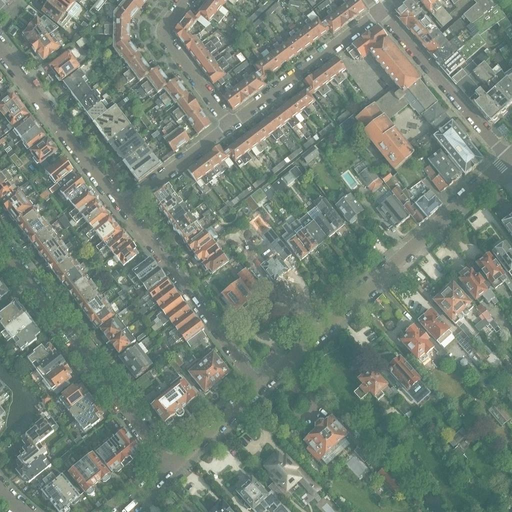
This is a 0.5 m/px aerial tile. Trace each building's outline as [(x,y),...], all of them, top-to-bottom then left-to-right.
[(70,0),(51,0),(50,2),(71,20),(80,8),(74,3),(70,0)] [(137,12),(141,7),(132,0),(127,0),(125,3),(124,2),(119,8),(123,12),(126,8),(134,15),(136,12),(137,12)] [(222,8),(223,7),(214,0),(207,0),(203,6),(221,21),(223,17),(218,13),(222,8)] [(314,9),(317,6),(312,0),(310,0),(309,2),(314,9)] [(325,9),(331,4),(328,0),(322,5),(325,9)] [(349,23),(356,17),(343,0),(339,0),(340,0),(344,5),(339,10),(349,23)] [(356,0),(350,0),(348,2),(346,0),(343,0),(356,17),(364,11),(356,0)] [(409,2),(395,13),(396,14),(396,17),(400,22),(404,26),(408,31),(410,31),(424,19),(425,19),(414,7),(420,2),(417,0),(412,0),(410,2),(409,2)] [(417,0),(420,2),(430,14),(442,27),(443,28),(452,20),(448,16),(441,8),(437,3),(441,0),(442,0),(445,3),(446,3),(449,0),(417,0)] [(490,0),(475,0),(474,1),(477,5),(476,6),(485,16),(496,8),(492,1),(490,0)] [(263,12),(271,5),(267,1),(260,8),(263,12)] [(50,2),(41,12),(56,25),(62,30),(71,20),(50,2)] [(217,24),(221,21),(203,6),(196,14),(194,17),(198,20),(201,18),(209,24),(212,20),(217,24)] [(476,6),(470,11),(478,21),(485,16),(476,6)] [(126,8),(123,12),(119,8),(115,14),(114,21),(130,21),(132,19),(132,17),(134,15),(126,8)] [(256,19),(263,12),(260,8),(252,16),(256,19)] [(267,18),(274,11),(271,8),(266,13),(264,15),(267,18)] [(443,69),(450,77),(459,69),(485,46),(487,32),(497,25),(503,33),(504,32),(509,40),(511,38),(511,31),(496,8),(485,16),(478,21),(472,26),(478,36),(442,68),(443,69)] [(341,29),(349,23),(339,10),(333,15),(330,11),(328,13),(341,29)] [(463,16),(461,18),(461,19),(462,18),(464,21),(466,19),(471,25),(472,26),(478,21),(470,11),(463,16)] [(309,20),(307,21),(320,38),(328,31),(327,31),(318,19),(317,19),(312,12),(306,17),(309,20)] [(190,13),(182,23),(190,30),(197,22),(206,29),(210,26),(209,24),(201,18),(198,20),(194,17),(190,13)] [(333,35),(341,29),(328,13),(326,14),(329,18),(323,22),(333,35)] [(263,22),(267,18),(264,15),(260,18),(256,22),(259,26),(263,22)] [(248,26),(256,19),(252,16),(245,23),(248,26)] [(36,19),(23,35),(33,47),(33,48),(50,35),(52,34),(58,29),(47,20),(43,17),(38,21),(36,19)] [(426,49),(440,37),(437,34),(424,19),(410,31),(411,32),(410,33),(413,37),(415,36),(423,46),(426,49)] [(440,37),(426,49),(427,51),(426,52),(430,56),(433,59),(450,44),(467,29),(459,20),(440,37)] [(129,32),(130,21),(114,21),(114,26),(105,26),(105,27),(100,27),(99,31),(129,32)] [(312,43),(320,38),(307,21),(305,23),(308,26),(302,30),(312,43)] [(188,33),(190,30),(182,23),(174,32),(179,39),(188,33)] [(478,36),(472,26),(471,25),(467,29),(450,44),(433,59),(441,68),(442,68),(478,36)] [(341,129),(346,134),(358,124),(362,129),(361,130),(362,131),(361,132),(393,172),(415,154),(414,154),(408,145),(388,122),(408,106),(414,112),(420,119),(423,116),(433,129),(416,143),(421,148),(421,149),(434,139),(463,175),(465,177),(471,173),(472,173),(475,170),(475,169),(482,164),(483,164),(483,163),(465,142),(435,106),(437,104),(425,91),(424,92),(418,84),(420,83),(418,82),(420,80),(419,78),(418,78),(416,76),(416,75),(415,73),(414,75),(387,41),(387,40),(382,33),(377,27),(364,37),(346,50),(354,60),(355,59),(356,61),(359,59),(360,60),(361,59),(362,60),(371,53),(398,86),(358,119),(355,116),(341,128),(341,129)] [(234,40),(243,31),(240,28),(231,36),(234,40)] [(303,50),(312,43),(302,30),(295,35),(293,32),(291,34),(303,50)] [(129,42),(129,32),(99,31),(99,35),(105,36),(114,37),(114,42),(129,42)] [(240,43),(249,35),(246,32),(237,40),(240,43)] [(196,36),(193,39),(188,33),(179,39),(189,52),(201,43),(196,36)] [(50,35),(33,48),(43,61),(45,59),(60,48),(54,40),(55,38),(54,36),(52,34),(50,35)] [(295,56),(303,50),(291,34),(289,35),(291,38),(285,43),(295,56)] [(79,42),(76,44),(80,50),(83,48),(89,43),(85,37),(79,42)] [(195,60),(219,42),(216,38),(205,47),(201,43),(189,52),(195,60)] [(132,45),(129,42),(114,42),(113,49),(117,54),(122,50),(125,54),(133,48),(131,47),(132,45)] [(210,55),(222,46),(219,42),(195,60),(201,68),(213,59),(210,55)] [(288,62),(295,56),(285,43),(279,47),(277,44),(276,46),(288,62)] [(507,48),(504,44),(497,48),(500,53),(507,48)] [(280,68),(288,62),(276,46),(274,47),(276,50),(270,54),(280,68)] [(137,52),(135,51),(133,48),(125,54),(122,50),(117,54),(122,60),(123,59),(128,65),(139,55),(137,52)] [(53,64),(51,66),(52,67),(51,68),(57,76),(56,78),(59,82),(61,82),(62,82),(80,68),(75,61),(81,57),(75,50),(71,54),(61,61),(59,59),(59,60),(59,61),(57,63),(56,62),(53,64)] [(473,63),(472,64),(477,70),(488,82),(495,90),(494,91),(507,106),(511,102),(511,101),(511,91),(502,77),(499,72),(496,68),(489,73),(482,65),(489,59),(492,57),(490,53),(487,50),(484,53),(473,63)] [(498,54),(496,55),(494,51),(490,53),(497,64),(503,60),(498,54)] [(207,76),(231,58),(228,54),(217,63),(213,59),(201,68),(207,76)] [(240,54),(236,57),(241,63),(245,60),(240,54)] [(272,74),(280,68),(270,54),(264,59),(262,56),(259,58),(272,74)] [(120,83),(146,64),(139,55),(128,65),(131,69),(124,75),(118,80),(120,83)] [(222,70),(234,61),(231,58),(207,76),(213,84),(218,81),(222,78),(225,75),(222,70)] [(263,80),(272,74),(259,58),(258,59),(260,62),(253,67),(263,80)] [(342,73),(346,70),(336,58),(329,64),(342,82),(346,80),(341,74),(342,73)] [(242,72),(250,66),(247,62),(239,68),(242,72)] [(122,82),(120,83),(123,87),(127,84),(128,83),(136,77),(140,81),(145,78),(152,72),(146,64),(122,82)] [(321,70),(330,82),(334,80),(338,86),(342,82),(329,64),(321,70)] [(495,90),(477,70),(472,64),(462,72),(472,84),(479,92),(500,115),(503,113),(503,110),(507,106),(494,91),(495,90)] [(139,94),(164,75),(158,68),(152,72),(145,78),(148,82),(142,87),(142,88),(137,91),(139,94)] [(453,80),(462,72),(459,69),(450,77),(453,80)] [(326,85),(330,82),(321,70),(313,76),(326,95),(330,92),(326,85)] [(82,81),(86,79),(80,71),(63,84),(64,85),(63,87),(65,90),(68,90),(72,95),(85,85),(82,81)] [(511,74),(510,71),(502,77),(511,91),(511,74)] [(479,92),(472,84),(462,72),(453,80),(452,81),(488,124),(492,123),(500,115),(479,92)] [(262,81),(261,81),(255,73),(249,78),(247,75),(245,76),(257,93),(265,87),(262,82),(262,81)] [(163,89),(170,84),(164,75),(139,94),(142,97),(147,94),(154,89),(157,94),(163,89)] [(249,99),(257,93),(245,76),(244,78),(246,80),(239,85),(249,99)] [(323,97),(326,95),(313,76),(305,82),(314,95),(319,91),(323,97)] [(157,105),(181,86),(176,79),(170,84),(163,89),(167,93),(159,99),(160,99),(155,103),(157,105)] [(95,91),(102,86),(99,83),(93,88),(95,91)] [(92,94),(86,86),(85,85),(72,95),(79,105),(92,94)] [(241,105),(249,99),(239,85),(233,90),(230,85),(228,87),(241,105)] [(181,86),(157,105),(160,109),(164,105),(164,106),(172,100),(175,105),(177,104),(188,95),(181,86)] [(233,111),(241,105),(228,87),(226,88),(230,93),(223,97),(233,111)] [(315,102),(306,91),(306,90),(299,96),(313,114),(315,112),(311,106),(315,102)] [(98,99),(99,98),(95,92),(92,94),(79,105),(78,107),(80,110),(83,110),(87,115),(102,104),(101,103),(98,99)] [(0,101),(1,104),(11,97),(7,93),(0,97),(0,101)] [(173,118),(195,102),(189,94),(188,95),(177,104),(180,108),(171,115),(173,118)] [(0,112),(1,112),(5,118),(21,107),(20,105),(21,104),(18,101),(16,100),(13,95),(11,97),(4,102),(2,103),(1,104),(0,104),(0,112)] [(308,118),(313,114),(299,96),(291,102),(300,114),(304,111),(308,118)] [(102,104),(87,115),(94,124),(95,123),(95,124),(108,114),(116,108),(112,102),(108,105),(105,101),(102,104)] [(200,111),(202,110),(195,102),(173,118),(176,122),(186,115),(189,119),(200,111)] [(300,114),(291,102),(283,108),(296,127),(304,121),(299,114),(300,114)] [(25,110),(23,107),(21,107),(5,118),(10,124),(6,127),(8,129),(3,132),(5,134),(29,116),(25,111),(25,110)] [(108,114),(95,124),(98,127),(98,131),(101,132),(102,133),(101,134),(102,134),(124,117),(116,108),(108,114)] [(283,108),(274,114),(283,126),(287,124),(292,130),(296,127),(283,108)] [(198,135),(211,125),(200,111),(189,119),(188,121),(198,135)] [(279,130),(283,126),(274,114),(267,120),(280,139),(281,139),(284,142),(285,141),(283,137),(284,136),(279,130)] [(145,116),(140,120),(147,129),(150,127),(153,125),(145,116)] [(31,118),(31,117),(30,117),(14,130),(17,134),(21,140),(38,127),(35,123),(35,121),(33,119),(31,118)] [(109,144),(131,127),(124,117),(102,134),(109,144)] [(171,125),(170,125),(167,120),(160,126),(164,130),(163,131),(169,138),(165,141),(174,153),(190,141),(181,128),(176,132),(171,125)] [(267,120),(258,127),(267,139),(268,138),(271,136),(272,137),(276,142),(277,142),(280,139),(267,120)] [(327,133),(335,128),(332,124),(324,130),(327,133)] [(42,132),(38,127),(21,140),(30,151),(35,147),(34,146),(45,138),(44,137),(45,137),(45,136),(45,134),(43,132),(42,132)] [(117,153),(138,136),(131,127),(109,144),(116,153),(117,153)] [(262,142),(267,139),(258,127),(250,132),(264,151),(267,149),(262,142)] [(341,129),(337,132),(342,137),(346,134),(341,129)] [(250,132),(242,139),(251,151),(256,157),(264,151),(250,132)] [(124,163),(146,146),(138,136),(117,153),(118,157),(122,159),(123,161),(124,163)] [(311,146),(319,140),(316,137),(308,143),(311,146)] [(35,147),(30,151),(30,152),(36,159),(36,160),(40,165),(41,164),(45,169),(49,166),(45,161),(56,153),(57,152),(55,149),(56,148),(54,145),(53,145),(49,141),(48,139),(36,149),(35,147)] [(247,154),(251,151),(242,139),(234,145),(247,163),(251,160),(247,154)] [(414,140),(408,145),(414,154),(421,148),(416,143),(414,140)] [(244,166),(247,163),(234,145),(226,151),(239,167),(243,164),(244,166)] [(132,172),(153,156),(146,146),(124,163),(125,163),(128,167),(128,170),(131,172),(132,172)] [(234,165),(224,152),(220,147),(212,153),(226,172),(234,165)] [(312,149),(302,157),(303,158),(307,163),(317,155),(313,150),(312,149)] [(429,167),(424,170),(428,176),(428,177),(440,193),(460,178),(445,158),(441,152),(436,156),(429,161),(439,176),(437,178),(429,167)] [(222,174),(226,172),(212,153),(204,159),(213,171),(216,175),(220,172),(222,174)] [(14,155),(10,159),(15,165),(18,169),(23,166),(19,161),(14,155)] [(287,165),(295,158),(292,155),(284,161),(287,165)] [(161,166),(153,156),(132,172),(131,173),(139,183),(161,166)] [(49,166),(45,169),(48,172),(46,174),(55,186),(56,186),(57,185),(60,188),(68,182),(76,175),(73,171),(64,159),(62,160),(53,168),(50,165),(49,166)] [(216,176),(216,175),(213,171),(204,159),(196,165),(210,184),(213,181),(211,179),(216,176)] [(287,165),(284,161),(277,167),(280,171),(287,165)] [(206,187),(210,184),(196,165),(188,171),(197,183),(201,180),(206,187)] [(358,176),(367,188),(378,179),(369,167),(358,176)] [(296,180),(302,176),(296,169),(290,173),(296,180)] [(1,175),(0,176),(0,190),(8,184),(8,183),(12,180),(5,171),(1,174),(1,175)] [(188,171),(183,174),(192,186),(197,183),(188,171)] [(288,173),(280,179),(286,187),(294,180),(288,173)] [(392,178),(388,173),(381,179),(385,184),(391,180),(392,178)] [(79,179),(76,175),(68,182),(70,185),(58,194),(61,199),(66,203),(69,207),(72,205),(89,192),(85,187),(85,186),(79,179)] [(255,190),(263,184),(260,180),(253,186),(255,190)] [(280,180),(271,187),(279,196),(287,190),(280,180)] [(391,180),(385,184),(391,192),(395,197),(402,206),(406,210),(411,216),(419,226),(427,219),(412,202),(410,199),(407,192),(406,188),(402,192),(398,187),(396,188),(393,185),(394,184),(391,180)] [(15,189),(13,190),(8,184),(0,190),(0,202),(1,204),(17,191),(15,189)] [(268,184),(260,190),(269,201),(277,195),(270,187),(268,184)] [(52,187),(46,192),(50,197),(52,194),(60,188),(57,185),(56,186),(53,188),(52,187)] [(172,189),(169,186),(169,185),(151,198),(152,199),(153,198),(154,200),(153,201),(155,203),(155,206),(159,208),(175,196),(170,191),(172,189)] [(21,194),(24,192),(21,188),(18,190),(17,191),(1,204),(4,208),(2,209),(6,214),(7,213),(8,214),(26,200),(21,194)] [(442,205),(435,197),(427,189),(422,194),(425,197),(423,198),(428,204),(426,206),(434,213),(442,205)] [(259,190),(251,197),(251,198),(257,206),(266,199),(259,190)] [(344,196),(334,203),(349,221),(350,222),(352,222),(355,220),(356,218),(355,217),(363,210),(358,203),(348,190),(346,191),(350,196),(346,199),(344,196)] [(73,220),(97,200),(89,191),(89,192),(72,205),(76,210),(69,215),(73,220)] [(389,191),(376,202),(381,207),(377,210),(384,218),(386,216),(396,229),(397,229),(401,225),(402,225),(405,223),(405,222),(410,218),(409,218),(404,211),(406,210),(402,206),(395,197),(394,196),(394,197),(389,191)] [(408,191),(407,192),(410,199),(412,202),(427,219),(434,213),(426,206),(428,204),(423,198),(425,197),(422,194),(417,198),(415,199),(408,191)] [(204,193),(200,196),(207,207),(211,204),(204,193)] [(238,204),(245,198),(243,194),(235,200),(238,204)] [(179,199),(177,200),(175,196),(159,208),(159,209),(160,212),(163,214),(164,215),(165,215),(166,217),(183,204),(179,199)] [(250,198),(245,203),(248,208),(254,204),(250,198)] [(33,210),(32,209),(26,200),(8,214),(11,217),(9,219),(13,223),(14,222),(15,223),(33,210)] [(97,201),(97,200),(73,220),(69,223),(72,228),(76,224),(77,225),(84,219),(87,222),(103,209),(102,208),(103,208),(100,204),(99,204),(97,202),(97,201)] [(230,210),(238,204),(235,200),(227,206),(230,210)] [(320,205),(317,207),(323,214),(337,232),(337,231),(345,225),(346,225),(346,224),(326,200),(320,205)] [(187,209),(185,207),(183,204),(166,217),(166,218),(167,217),(168,219),(168,220),(169,222),(169,225),(173,226),(173,227),(189,215),(185,210),(187,209)] [(35,214),(41,210),(38,206),(34,209),(33,210),(15,223),(18,227),(17,228),(20,233),(22,232),(23,233),(40,220),(35,214)] [(221,211),(219,212),(222,216),(224,214),(230,210),(227,206),(221,211)] [(317,207),(308,214),(328,239),(337,232),(323,214),(317,207)] [(90,226),(82,232),(86,237),(109,218),(109,217),(107,214),(108,214),(105,210),(104,210),(103,210),(103,209),(87,222),(87,223),(90,226)] [(204,218),(211,212),(209,210),(202,215),(204,218)] [(307,214),(299,221),(305,228),(319,246),(320,246),(320,245),(328,239),(308,214),(307,214)] [(194,220),(193,221),(189,215),(173,227),(174,228),(174,231),(177,232),(179,234),(180,233),(181,235),(180,236),(181,236),(197,224),(194,220)] [(511,217),(507,221),(501,225),(511,241),(511,217)] [(40,220),(23,233),(23,234),(26,238),(26,239),(29,244),(39,236),(50,228),(46,223),(42,218),(40,220)] [(112,221),(109,218),(86,237),(89,241),(97,234),(100,239),(116,226),(116,225),(116,224),(113,220),(112,221)] [(319,246),(305,228),(299,221),(290,228),(311,253),(319,246)] [(201,229),(198,225),(197,224),(181,236),(183,238),(182,238),(184,240),(184,244),(187,245),(188,245),(188,246),(204,234),(200,230),(201,229)] [(287,234),(283,238),(300,259),(301,260),(301,261),(302,262),(303,261),(302,260),(311,253),(290,228),(287,224),(283,228),(287,234)] [(117,227),(116,226),(100,239),(104,243),(97,249),(100,253),(123,234),(120,231),(121,230),(118,226),(117,227)] [(38,253),(58,238),(50,228),(29,244),(32,247),(33,247),(38,253)] [(189,246),(186,247),(190,253),(192,251),(193,252),(195,251),(197,254),(196,255),(196,256),(211,244),(212,243),(215,241),(219,238),(211,228),(207,231),(204,233),(204,234),(200,236),(189,246)] [(267,263),(261,267),(269,278),(267,279),(272,285),(290,270),(286,265),(284,266),(279,260),(281,259),(284,262),(291,256),(270,230),(263,236),(269,244),(272,248),(262,256),(267,263)] [(123,234),(100,253),(104,257),(110,252),(114,256),(114,257),(131,244),(130,243),(131,242),(130,241),(126,236),(125,237),(123,234)] [(45,263),(65,247),(58,238),(38,253),(39,254),(37,255),(40,259),(41,258),(45,263)] [(67,250),(72,247),(70,243),(65,247),(45,263),(47,266),(46,267),(50,271),(51,271),(52,272),(70,259),(65,253),(68,251),(67,250)] [(196,256),(195,259),(197,261),(200,261),(201,262),(202,261),(205,264),(203,265),(204,266),(219,254),(220,253),(212,243),(211,244),(196,256)] [(131,244),(114,257),(123,267),(136,256),(139,254),(136,250),(135,248),(134,246),(132,244),(131,244)] [(511,253),(505,245),(494,253),(509,274),(511,276),(511,253)] [(204,266),(202,267),(206,273),(208,271),(210,274),(211,272),(213,274),(227,263),(220,253),(219,254),(204,266)] [(489,257),(485,260),(482,256),(476,262),(478,265),(482,271),(495,288),(504,281),(511,291),(511,281),(509,278),(507,280),(489,257)] [(75,263),(74,264),(70,259),(52,272),(56,278),(55,278),(58,283),(79,268),(75,263)] [(149,259),(127,276),(134,285),(156,269),(149,259)] [(79,268),(58,283),(60,285),(62,285),(67,292),(87,277),(82,270),(85,268),(83,264),(79,268)] [(147,291),(164,278),(157,268),(156,269),(134,285),(133,286),(136,291),(142,286),(147,291)] [(241,281),(223,295),(236,311),(236,312),(237,312),(237,311),(253,299),(254,299),(253,297),(262,291),(260,288),(257,285),(246,270),(237,276),(241,281)] [(470,274),(467,270),(460,276),(463,279),(462,280),(462,282),(475,300),(476,299),(479,303),(484,300),(488,305),(492,302),(494,306),(499,303),(490,291),(487,292),(482,286),(484,284),(477,274),(475,276),(473,274),(471,273),(470,274)] [(115,271),(110,276),(114,281),(120,277),(115,271)] [(68,292),(67,294),(69,297),(70,296),(75,302),(94,287),(90,281),(87,277),(67,292),(68,292)] [(170,287),(164,278),(147,291),(150,295),(143,300),(147,305),(170,287)] [(445,293),(443,294),(461,313),(464,316),(466,317),(469,314),(469,312),(473,308),(453,286),(449,289),(447,289),(445,291),(445,293)] [(100,298),(102,296),(94,287),(75,302),(77,305),(76,307),(79,310),(81,310),(82,311),(100,298)] [(159,308),(176,295),(170,287),(147,305),(150,309),(156,304),(159,308)] [(438,299),(434,302),(463,335),(464,334),(465,333),(467,331),(460,324),(459,325),(457,323),(459,321),(461,321),(464,318),(464,317),(460,314),(461,313),(443,294),(442,295),(440,296),(438,297),(438,299)] [(183,303),(182,303),(176,295),(159,308),(163,312),(156,317),(159,321),(183,303)] [(100,298),(82,311),(86,317),(86,318),(89,322),(109,306),(106,302),(104,303),(100,298)] [(25,315),(16,303),(6,311),(4,310),(0,313),(0,320),(2,323),(0,323),(0,325),(5,331),(25,315)] [(172,324),(189,312),(183,303),(159,321),(163,326),(169,320),(172,324)] [(481,305),(477,308),(479,311),(489,324),(493,321),(483,308),(481,305)] [(97,331),(117,316),(109,306),(89,322),(91,324),(92,324),(92,325),(92,326),(94,330),(96,330),(97,331)] [(143,308),(138,311),(142,316),(146,312),(143,308)] [(486,326),(489,324),(479,311),(478,311),(476,313),(486,326)] [(172,338),(195,320),(189,312),(172,324),(175,328),(169,334),(172,338)] [(424,315),(418,321),(432,337),(440,346),(452,335),(431,312),(426,317),(424,315)] [(12,341),(33,325),(25,315),(5,331),(12,341)] [(107,345),(125,331),(116,319),(101,331),(105,336),(102,338),(107,345)] [(196,320),(195,320),(172,338),(175,341),(182,336),(186,342),(201,331),(203,329),(196,320)] [(155,333),(159,329),(155,324),(152,327),(151,327),(155,333)] [(40,334),(34,326),(33,325),(12,341),(22,353),(37,341),(34,338),(40,334)] [(422,333),(420,335),(413,328),(407,334),(408,336),(402,342),(422,365),(429,358),(431,360),(437,355),(441,361),(444,358),(449,364),(453,360),(440,346),(432,337),(431,338),(428,340),(422,333)] [(119,355),(134,343),(125,331),(107,345),(112,352),(115,350),(119,355)] [(206,336),(201,331),(186,342),(191,348),(206,336)] [(458,335),(454,339),(469,356),(473,352),(458,335)] [(137,346),(120,359),(124,363),(122,365),(126,370),(145,356),(144,356),(148,353),(143,345),(141,344),(137,347),(137,346)] [(36,370),(56,355),(49,346),(43,350),(41,347),(27,359),(36,370)] [(213,353),(213,354),(209,350),(202,356),(203,358),(199,361),(217,383),(229,373),(213,353)] [(473,352),(469,356),(468,357),(480,370),(485,366),(473,352)] [(176,365),(180,362),(173,353),(169,356),(174,362),(176,365)] [(43,380),(63,364),(56,355),(36,370),(43,380)] [(142,374),(152,366),(145,356),(126,370),(130,375),(132,374),(136,379),(142,374)] [(394,360),(386,368),(388,369),(387,370),(389,373),(391,376),(392,375),(397,381),(396,382),(407,395),(408,394),(415,401),(427,390),(423,385),(426,383),(405,359),(402,362),(400,359),(396,362),(394,360)] [(205,393),(217,383),(199,361),(193,366),(192,364),(185,369),(205,393)] [(182,372),(176,365),(174,362),(169,365),(178,375),(182,372)] [(66,379),(72,374),(63,364),(43,380),(53,393),(68,382),(66,379)] [(149,381),(153,378),(149,372),(145,376),(148,380),(149,381)] [(140,387),(148,380),(145,376),(136,382),(140,387)] [(170,386),(170,387),(186,407),(190,404),(192,406),(199,401),(196,399),(197,398),(181,378),(170,386)] [(68,412),(89,396),(82,387),(76,391),(73,388),(58,400),(68,412)] [(182,410),(186,407),(170,387),(168,388),(159,395),(176,415),(178,417),(181,418),(184,416),(184,412),(182,410)] [(153,400),(148,403),(151,407),(156,414),(164,424),(165,424),(167,427),(174,421),(172,418),(176,415),(159,395),(157,392),(151,397),(153,400)] [(47,396),(41,401),(45,405),(50,401),(47,396)] [(76,422),(96,406),(89,396),(68,412),(76,422)] [(507,422),(511,419),(498,404),(494,407),(507,422)] [(98,420),(104,415),(96,406),(76,422),(86,434),(100,423),(98,420)] [(500,426),(505,421),(492,406),(487,411),(500,426)] [(348,436),(333,419),(332,418),(324,425),(323,423),(320,424),(316,427),(316,430),(317,431),(305,442),(310,448),(308,450),(318,462),(320,461),(325,467),(348,447),(343,441),(348,436)] [(25,448),(18,453),(21,457),(39,444),(54,432),(56,430),(54,427),(50,421),(47,423),(46,422),(43,424),(41,421),(35,426),(37,428),(26,437),(26,442),(23,444),(25,448)] [(122,430),(112,438),(131,462),(138,456),(138,455),(136,452),(138,450),(122,430)] [(77,446),(83,441),(85,440),(88,437),(86,435),(81,439),(79,437),(74,441),(77,446)] [(486,435),(479,441),(488,450),(494,444),(486,435)] [(112,438),(103,445),(122,469),(125,466),(131,462),(112,438)] [(46,453),(39,444),(21,457),(15,461),(15,465),(18,469),(15,472),(18,476),(43,456),(46,453)] [(103,445),(94,452),(111,473),(114,470),(115,473),(117,473),(122,469),(103,445)] [(464,455),(465,455),(458,447),(451,452),(456,458),(462,464),(468,460),(464,455)] [(71,455),(68,452),(59,460),(62,463),(71,455)] [(45,471),(48,468),(51,466),(43,456),(18,476),(21,479),(25,483),(28,483),(28,484),(35,479),(45,471)] [(108,475),(93,456),(86,461),(85,460),(81,464),(97,484),(97,485),(103,481),(103,482),(106,483),(110,479),(110,477),(108,475)] [(270,465),(266,468),(272,475),(270,477),(278,485),(280,483),(287,491),(297,482),(300,479),(310,489),(311,488),(312,489),(314,487),(316,484),(296,462),(292,465),(289,461),(286,458),(283,461),(279,456),(275,460),(274,458),(268,463),(270,465)] [(97,485),(97,484),(81,464),(76,467),(77,469),(70,474),(85,493),(86,493),(87,495),(89,495),(94,492),(94,490),(93,489),(97,485)] [(48,468),(45,471),(49,477),(46,479),(69,506),(72,503),(74,505),(80,500),(79,499),(78,497),(59,474),(53,478),(51,475),(53,474),(48,468)] [(394,496),(402,488),(384,468),(375,476),(394,496)] [(46,479),(49,477),(45,471),(35,479),(39,484),(37,486),(42,493),(41,493),(42,494),(41,497),(45,501),(48,501),(56,511),(69,511),(69,510),(68,508),(69,507),(46,479)] [(240,487),(236,490),(237,493),(246,503),(244,504),(244,506),(248,510),(251,511),(252,510),(253,511),(263,511),(272,504),(276,508),(272,511),(288,511),(278,500),(271,492),(267,496),(251,480),(243,488),(242,487),(240,487)] [(275,486),(270,491),(271,492),(278,500),(284,496),(275,486)]
